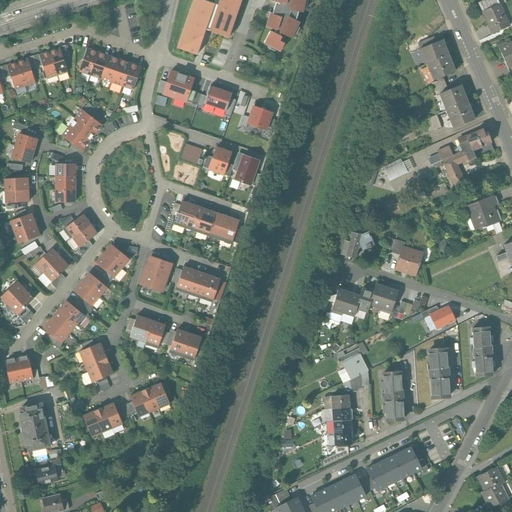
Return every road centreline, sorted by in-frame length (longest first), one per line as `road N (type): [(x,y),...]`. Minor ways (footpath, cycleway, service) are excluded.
road 1 (residential): [(480,419),(458,410),(404,434),(300,487),(307,501)]
road 2 (residential): [(346,270),(511,321)]
road 3 (residential): [(0,50),(85,30),(157,55)]
road 4 (residential): [(448,0),(511,150)]
road 5 (residential): [(112,231),(17,340)]
